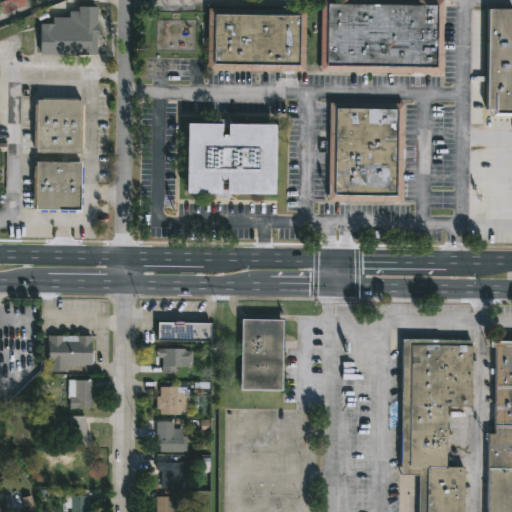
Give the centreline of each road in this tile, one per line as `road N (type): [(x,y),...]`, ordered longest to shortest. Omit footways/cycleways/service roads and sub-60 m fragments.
road 1 (residential): [(121,511),(123,0)]
road 2 (secondary): [(335,258),(0,254)]
road 3 (secondary): [(334,287),(511,288)]
road 4 (secondary): [(511,259),(335,258)]
road 5 (secondary): [(122,284),(256,286)]
